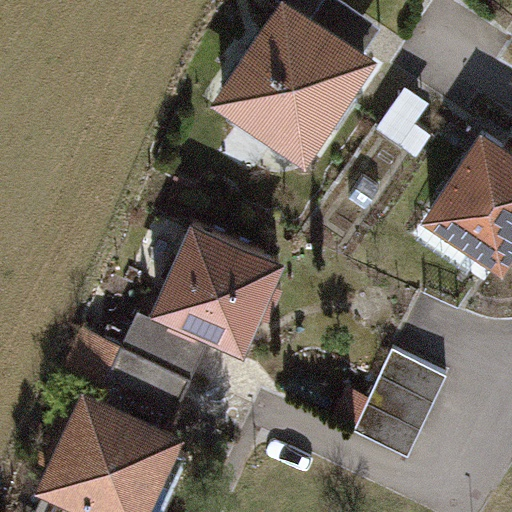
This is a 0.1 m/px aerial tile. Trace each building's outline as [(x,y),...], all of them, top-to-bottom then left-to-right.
[(303,7),(292,0),(279,0),(217,91),(303,150),(370,54),(303,7)] [(511,146),(482,126),(423,210),(495,260),(511,235),(511,146)] [(275,251),(183,210),(143,299),(235,340),(275,251)] [(95,387),(163,417),(185,366),(118,336),(95,387)] [(444,363),(390,337),(351,421),(405,446),(444,363)] [(95,387),(74,378),(31,474),(54,484),(41,511),(111,511),(112,510),(116,511),(134,511),(139,501),(155,509),(183,446),(167,439),(175,423),(163,417),(95,387)]
